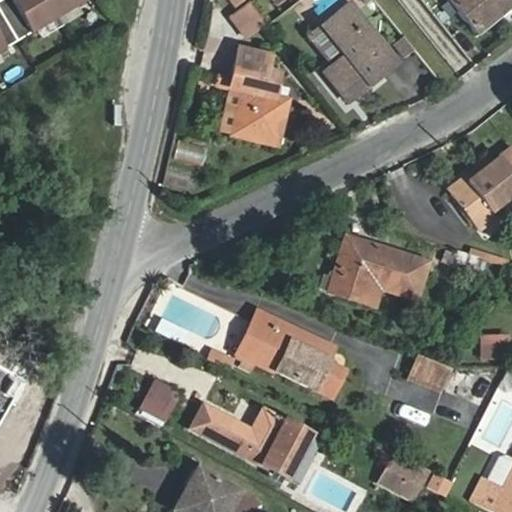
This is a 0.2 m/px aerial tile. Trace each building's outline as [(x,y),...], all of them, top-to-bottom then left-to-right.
[(0,0),(0,51),(85,0),(0,0)] [(230,0),(240,12),(249,4),(245,0),(230,0)] [(511,6),(511,0),(448,0),(477,35),(511,6)] [(400,63),(350,2),(329,16),(319,26),(343,56),(322,72),(346,103),(400,63)] [(250,38),(266,26),(249,4),(240,12),(233,17),(250,38)] [(221,129),(229,131),(228,137),(277,148),(288,100),(273,96),(278,73),(270,71),(273,59),(270,54),(239,47),(228,89),(230,89),(221,129)] [(209,145),(175,136),(172,146),(207,156),(209,145)] [(490,212),(511,194),(511,147),(451,196),(478,230),(495,217),(490,212)] [(421,299),(431,263),(345,237),(329,291),(358,300),(363,281),(421,299)] [(326,363),(333,348),(257,312),(237,353),(330,398),(343,371),(326,363)] [(480,337),(480,358),(507,358),(507,337),(480,337)] [(211,348),(207,358),(228,368),(233,358),(211,348)] [(406,381),(441,394),(450,370),(415,356),(406,381)] [(0,403),(14,381),(0,372),(0,403)] [(178,393),(154,380),(139,408),(163,421),(178,393)] [(286,479),(309,435),(262,410),(251,431),(203,406),(191,428),(286,479)] [(377,483),(411,502),(427,471),(393,453),(377,483)] [(226,511),(238,492),(197,469),(173,510),(176,511),(226,511)] [(434,471),(425,487),(445,498),(454,482),(434,471)] [(496,511),(511,511),(511,471),(503,489),(482,479),(472,500),(496,511)]
